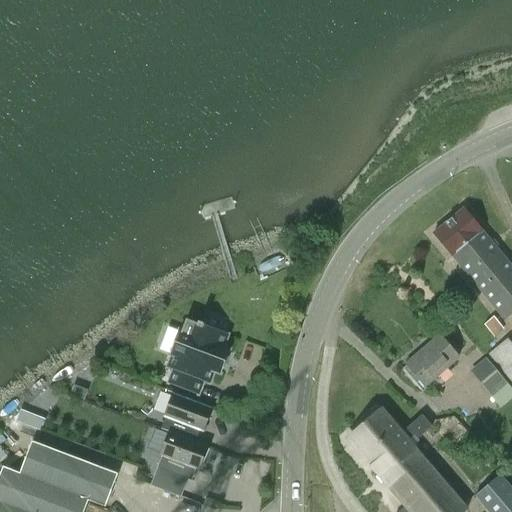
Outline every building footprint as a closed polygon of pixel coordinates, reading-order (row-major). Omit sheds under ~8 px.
[(504,319),(511,312),(511,266),(464,207),(433,232),(504,319)] [(167,327),(159,350),(170,354),(172,355),(169,365),(175,367),(168,383),(198,394),(203,381),(209,383),(213,371),(220,373),(229,349),(222,347),(227,335),(203,326),(204,324),(198,322),(197,324),(186,319),(182,329),(180,328),(179,331),(167,327)] [(406,363),(425,385),(458,357),(439,335),(406,363)] [(511,381),(511,344),(506,337),(488,352),(511,381)] [(507,384),(486,358),(470,371),(491,397),(507,384)] [(161,428),(168,431),(194,441),(195,441),(194,441),(198,430),(202,432),(211,408),(172,393),(163,417),(165,417),(161,428)] [(348,439),(390,488),(405,505),(397,511),(462,511),(467,509),(408,440),(414,435),(417,439),(432,426),(421,414),(401,432),(381,410),(348,439)] [(208,446),(195,441),(194,441),(168,431),(159,455),(161,456),(157,467),(190,480),(195,468),(199,470),(208,446)] [(19,473),(88,501),(88,500),(105,507),(117,474),(31,441),(19,473)] [(133,475),(153,481),(157,469),(138,462),(133,475)] [(0,472),(0,502),(24,511),(83,511),(88,501),(19,473),(2,466),(0,472)] [(488,511),(511,511),(511,489),(499,474),(475,495),(488,511)] [(0,511),(24,511),(0,502),(0,511)]
